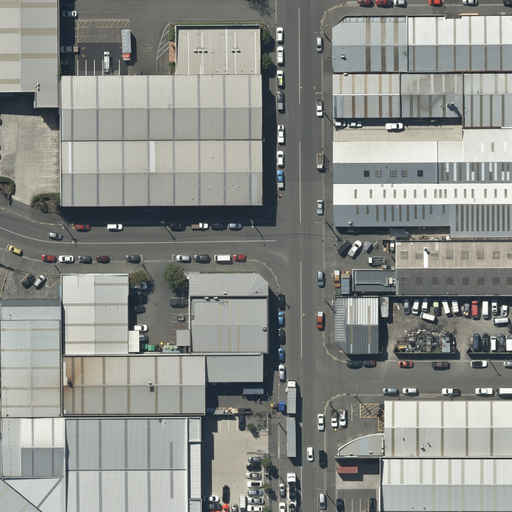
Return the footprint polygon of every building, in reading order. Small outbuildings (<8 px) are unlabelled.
[(0,0),(0,97),(35,97),(35,111),(58,111),(57,0),(0,0)] [(460,127),(511,126),(511,15),(346,17),(335,28),(336,117),(460,116),(460,127)] [(175,31),(175,80),(59,81),(60,210),(264,209),(262,31),(175,31)] [(456,127),(332,129),(333,216),(445,215),(445,227),(511,226),(511,126),(460,127),(456,127)] [(511,226),(445,227),(392,228),(393,257),(349,257),(349,280),(393,280),(393,286),(436,285),(511,284),(511,226)] [(131,280),(64,281),(65,307),(65,368),(131,367),(131,280)] [(260,281),(193,282),(193,307),(268,306),(268,289),(260,281)] [(375,343),(374,285),(332,286),(332,330),(344,343),(375,343)] [(268,306),(193,307),(193,366),(265,366),(268,366),(268,306)] [(65,307),(4,307),(5,428),(67,427),(65,368),(65,307)] [(265,391),(265,366),(131,367),(65,368),(67,427),(204,427),(208,426),(208,391),(265,391)] [(511,397),(384,398),(382,431),(368,432),(357,436),(346,440),(337,446),(338,453),(380,451),(511,455),(511,397)] [(5,428),(5,487),(70,487),(70,480),(191,480),(191,453),(204,453),(204,427),(67,427),(5,428)] [(511,502),(511,455),(380,451),(381,503),(511,502)] [(191,480),(70,480),(70,487),(69,511),(204,511),(191,511),(191,480)] [(5,487),(0,482),(0,511),(69,511),(70,487),(5,487)] [(511,511),(511,502),(381,503),(380,511),(511,511)]
